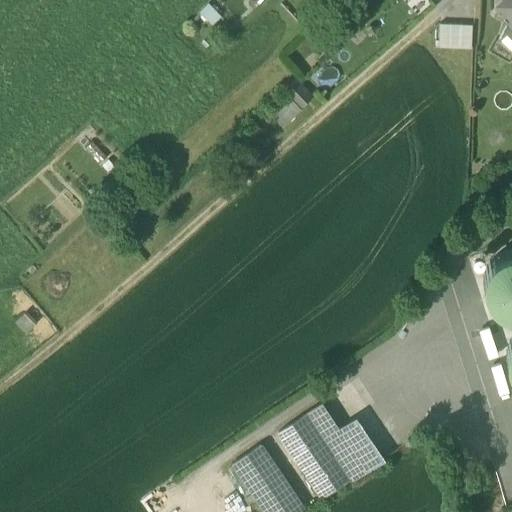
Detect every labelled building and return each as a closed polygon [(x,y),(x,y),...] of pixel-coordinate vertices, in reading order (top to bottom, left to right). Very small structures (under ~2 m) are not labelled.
[(511,0),(503,0),(498,5),(511,19),(507,24),(511,28),(511,0)] [(239,33),(223,17),(200,41),(226,66),(239,52),(229,43),(239,33)] [(472,26),(439,24),(438,48),(471,49),(472,26)] [(511,54),(511,28),(507,24),(498,41),(511,54)] [(283,128),(312,98),(297,84),(268,115),(283,128)] [(106,158),(91,143),(86,148),(100,164),(106,158)] [(107,160),(101,166),(107,173),(114,167),(107,160)] [(50,335),(38,326),(29,338),(42,347),(50,335)] [(351,477),(306,412),(279,430),(324,495),(351,477)] [(299,511),(305,508),(261,442),(234,461),(268,511),(299,511)]
